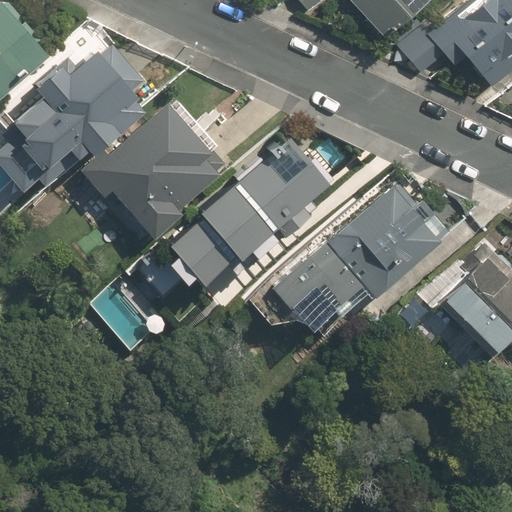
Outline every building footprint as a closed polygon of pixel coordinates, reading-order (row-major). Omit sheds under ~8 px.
[(0,0),(0,86),(44,55),(4,0),(0,0)] [(418,0),(349,0),(383,34),(418,0)] [(485,83),(511,61),(511,0),(465,0),(427,30),(419,19),(393,38),(417,70),(442,52),(454,67),(465,58),(485,83)] [(124,83),(131,77),(110,53),(103,59),(93,48),(67,70),(59,62),(32,85),(39,94),(4,125),(52,180),(141,103),(124,83)] [(113,191),(153,233),(178,209),(175,206),(227,157),(173,99),(110,158),(100,147),(79,167),(107,197),(113,191)] [(326,175),(287,128),(197,205),(200,208),(167,236),(200,275),(233,246),(237,251),(274,219),(282,230),(308,206),(301,197),(326,175)] [(43,185),(29,169),(6,189),(20,205),(43,185)] [(364,283),(374,294),(442,232),(390,176),(322,237),(364,283)] [(442,296),(494,350),(511,333),(511,263),(484,234),(400,313),(412,324),(442,296)] [(364,283),(322,237),(269,286),(310,332),(364,283)]
